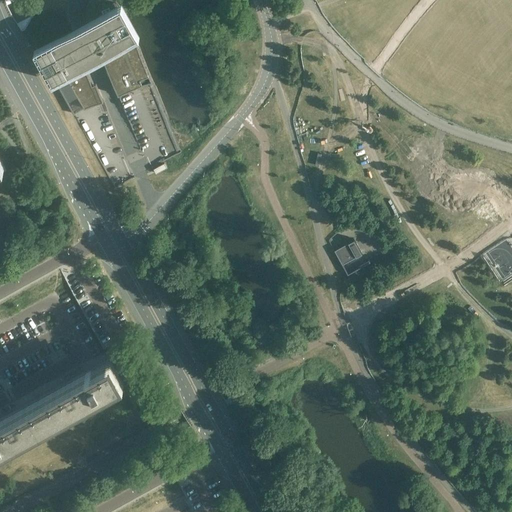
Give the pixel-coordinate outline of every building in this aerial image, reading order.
[(152,81),(133,34),(137,32),(126,11),(121,2),(120,3),(120,2),(119,1),(118,0),(89,0),(89,1),(88,2),(87,3),(87,4),(87,5),(86,5),(86,6),(86,8),(86,10),(86,12),(86,13),(86,15),(87,17),(88,21),(101,52),(118,95),(152,81)] [(96,82),(92,84),(83,62),(95,56),(101,52),(88,21),(83,24),(76,27),(37,49),(53,79),(54,78),(74,114),(75,113),(84,108),(84,109),(103,101),(96,82)] [(164,163),(154,169),(155,171),(156,172),(156,173),(166,167),(164,163)] [(370,261),(363,249),(361,251),(354,239),(334,250),(348,274),(370,261)] [(124,385),(110,360),(93,370),(105,391),(116,385),(119,388),(124,385)] [(75,412),(93,402),(92,398),(105,391),(93,370),(0,420),(0,428),(9,444),(15,441),(18,444),(33,435),(32,431),(42,426),(45,429),(61,420),(61,415),(72,409),(75,412)] [(0,448),(9,444),(0,428),(0,448)]
